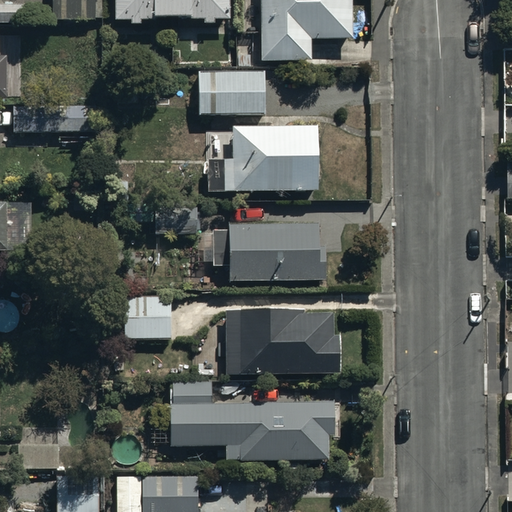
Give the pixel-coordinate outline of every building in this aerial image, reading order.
[(95,0),(53,0),(53,30),(96,30),(95,0)] [(109,0),(110,31),(113,31),(230,28),(229,0),(109,0)] [(259,0),(260,69),(309,68),(309,48),(354,48),(353,0),(259,0)] [(0,1),(0,25),(25,25),(25,1),(0,1)] [(0,97),(9,97),(8,55),(0,55),(0,97)] [(265,74),(201,75),(201,120),(266,119),(265,74)] [(13,111),(13,137),(96,137),(96,111),(13,111)] [(207,166),(207,200),(317,201),(318,136),(232,135),(232,166),(207,166)] [(196,220),(155,220),(155,241),(196,241),(196,220)] [(230,274),(230,288),(325,289),(325,254),(318,254),(319,232),(229,232),(229,237),(212,237),(212,274),(230,274)] [(124,304),(125,346),(171,345),(171,304),(124,304)] [(225,367),(225,383),(339,383),(339,346),(333,346),(333,323),(329,323),(329,317),(225,317),(225,346),(215,346),(215,367),(225,367)] [(171,412),(212,411),(212,387),(171,387),(171,412)] [(212,411),(171,412),(171,453),(226,453),(226,469),(287,468),(287,475),(299,475),(299,470),(328,469),(328,446),(333,446),(333,411),(212,411)] [(19,453),(19,476),(60,476),(60,448),(20,448),(21,453),(19,453)] [(197,511),(197,482),(141,482),(140,511),(197,511)] [(220,482),(220,511),(251,511),(251,482),(220,482)]
